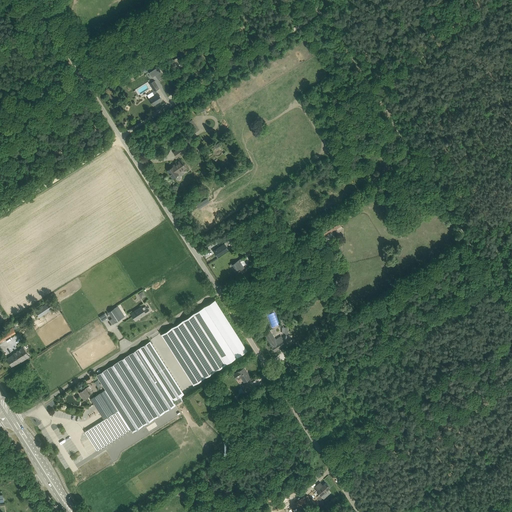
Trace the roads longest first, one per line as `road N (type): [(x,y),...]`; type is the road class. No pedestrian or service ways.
road 1 (unclassified): [(120,137),(323,9),(317,0)]
road 2 (unclassified): [(11,420),(219,287)]
road 3 (unclassified): [(219,287),(120,137)]
road 4 (unclassified): [(359,511),(269,366)]
road 5 (unclassified): [(269,366),(342,316),(333,238)]
road 6 (unclassified): [(120,137),(33,0)]
road 7 (track): [(0,213),(120,137)]
